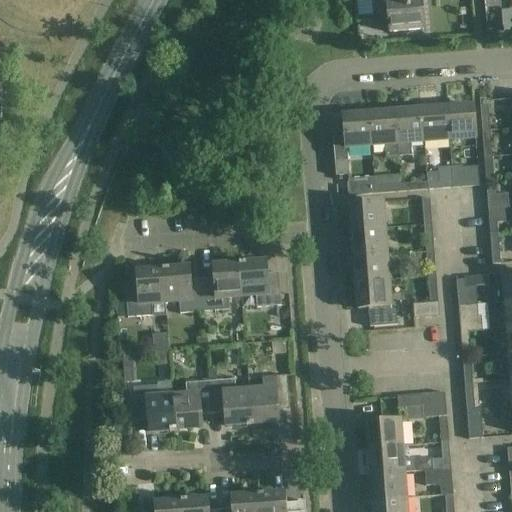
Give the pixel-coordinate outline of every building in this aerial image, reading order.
[(356,0),(358,17),(373,16),(387,15),(389,35),(423,32),(420,0),(356,0)] [(447,109),(449,142),(476,140),(473,107),(447,109)] [(482,133),(490,133),(488,107),(480,107),(482,133)] [(447,109),(422,111),(424,144),(449,142),(447,109)] [(424,144),(422,111),(396,113),(399,146),(397,146),(398,157),(410,156),(410,145),(424,144)] [(396,113),(371,115),(373,148),(385,147),(385,158),(398,157),(397,146),(399,146),(396,113)] [(347,150),(373,148),(371,115),(343,117),(344,134),(333,135),(335,162),(348,161),(347,150)] [(490,133),(482,133),(484,159),(492,159),(490,133)] [(484,159),(486,185),(494,185),(492,159),(484,159)] [(427,184),(428,192),(453,190),(452,182),(453,181),(452,169),(438,170),(439,183),(427,184)] [(350,197),(377,195),(376,188),(374,188),(373,178),(348,180),(350,197)] [(452,182),(453,190),(479,188),(478,180),(453,181),(452,182)] [(427,184),(402,186),(402,193),(428,192),(427,184)] [(488,211),(509,209),(508,196),(495,197),(494,185),(486,185),(488,211)] [(377,195),(402,193),(402,186),(376,188),(377,195)] [(422,201),(423,228),(432,227),(430,201),(422,201)] [(349,207),(351,233),(384,231),(382,204),(349,207)] [(509,209),(488,211),(489,237),(498,236),(497,225),(510,224),(509,209)] [(425,253),(434,253),(432,227),(423,228),(425,253)] [(351,233),(353,259),(386,256),(384,231),(351,233)] [(498,236),(489,237),(492,265),(500,265),(498,236)] [(427,279),(436,278),(434,253),(425,253),(427,279)] [(353,259),(355,285),(388,282),(386,256),(353,259)] [(238,266),(241,299),(254,298),(255,310),(281,308),(278,274),(265,276),(264,264),(238,266)] [(226,300),(241,299),(238,266),(211,268),(212,279),(200,280),(203,314),(227,312),(226,300)] [(179,316),(203,314),(200,280),(188,281),(187,270),(161,272),(164,305),(178,303),(179,316)] [(150,306),(164,305),(161,272),(136,274),(136,286),(124,287),(127,320),(151,318),(150,306)] [(463,281),(455,282),(457,307),(477,306),(475,288),(487,287),(486,277),(463,279),(463,281)] [(511,277),(503,278),(505,304),(511,303),(511,277)] [(427,279),(429,305),(438,305),(436,278),(427,279)] [(388,282),(355,285),(357,311),(368,310),(369,329),(396,327),(395,311),(390,312),(388,282)] [(439,319),(438,305),(429,305),(413,306),(413,317),(414,317),(414,321),(439,319)] [(459,309),(461,334),(469,333),(482,332),(480,306),(467,307),(467,308),(459,309)] [(468,334),(459,334),(462,361),(470,360),(468,334)] [(286,355),(285,343),(271,344),(272,356),(286,355)] [(133,369),(132,355),(122,356),(123,369),(133,369)] [(462,361),(464,385),(472,384),(470,360),(462,361)] [(262,392),(248,393),(251,425),(277,423),(277,412),(289,411),(286,378),(261,380),(262,392)] [(233,383),(209,385),(211,417),(224,416),(224,427),(251,425),(248,393),(234,394),(233,383)] [(472,384),(464,385),(466,411),(474,411),(472,384)] [(211,417),(209,385),(185,387),(186,398),(172,399),(171,399),(174,431),(201,429),(200,418),(211,417)] [(148,433),(174,431),(171,399),(172,399),(171,387),(157,388),(132,390),(135,423),(148,422),(148,433)] [(433,395),(434,420),(439,419),(439,418),(447,418),(445,394),(433,395)] [(434,420),(433,395),(420,396),(421,408),(423,408),(424,420),(434,420)] [(398,410),(421,408),(420,396),(397,398),(398,410)] [(474,411),(466,411),(468,441),(477,440),(482,440),(480,410),(474,411)] [(439,418),(439,419),(441,445),(449,444),(447,418),(439,418)] [(367,424),(369,450),(401,448),(399,421),(367,424)] [(433,472),(451,470),(449,444),(441,445),(442,461),(432,461),(433,472)] [(401,448),(369,450),(371,476),(403,474),(403,475),(415,474),(414,460),(402,461),(401,448)] [(453,496),(451,470),(433,472),(424,473),(425,486),(436,485),(440,488),(440,496),(445,496),(445,497),(453,496)] [(371,476),(373,503),(405,500),(403,475),(403,474),(371,476)] [(284,495),(257,497),(258,511),(305,511),(305,503),(285,505),(284,495)] [(454,511),(453,496),(445,497),(445,511),(454,511)] [(232,511),(220,511),(219,511),(258,511),(257,497),(231,499),(232,511)] [(406,511),(405,500),(373,503),(373,511),(406,511)] [(207,511),(207,501),(181,503),(181,511),(219,511),(220,511),(218,511),(207,511)] [(155,511),(181,511),(181,503),(155,505),(155,511)]
